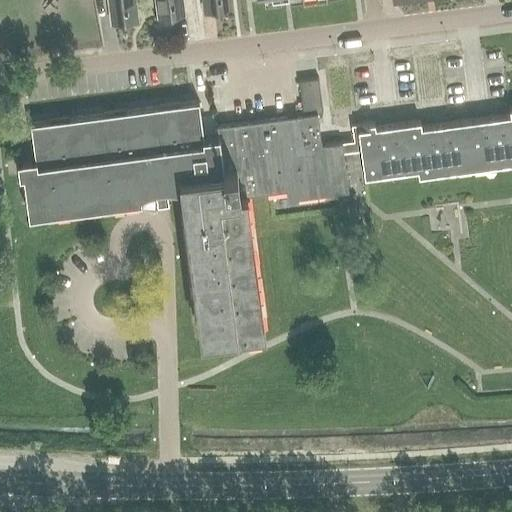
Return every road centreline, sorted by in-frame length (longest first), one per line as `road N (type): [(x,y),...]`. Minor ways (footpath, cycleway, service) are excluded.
road 1 (residential): [(0,77),(511,14)]
road 2 (secondary): [(167,490),(511,475)]
road 3 (secondary): [(167,490),(0,483)]
